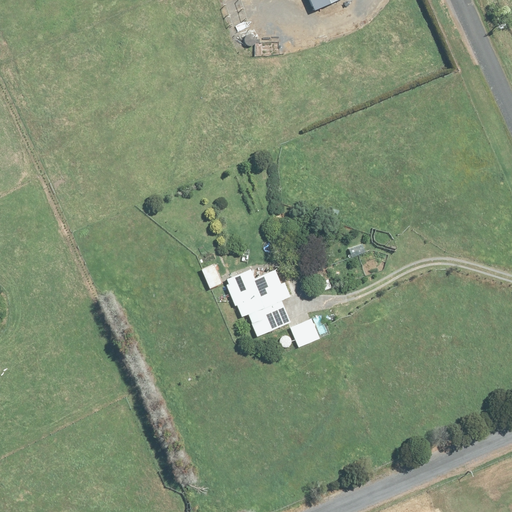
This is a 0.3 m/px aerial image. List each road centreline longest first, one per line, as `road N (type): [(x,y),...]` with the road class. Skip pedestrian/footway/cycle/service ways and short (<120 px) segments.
road 1 (unclassified): [(326,511),(511,433)]
road 2 (unclassified): [(462,0),(511,112)]
